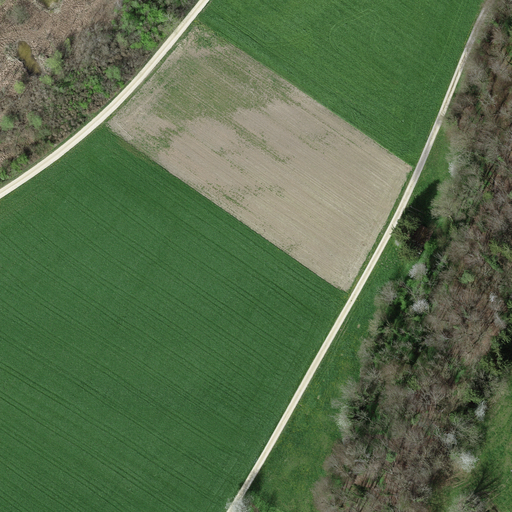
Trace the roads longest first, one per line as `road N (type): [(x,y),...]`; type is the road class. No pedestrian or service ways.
road 1 (track): [(225,511),(397,207),(490,0)]
road 2 (track): [(0,194),(119,102),(205,0)]
